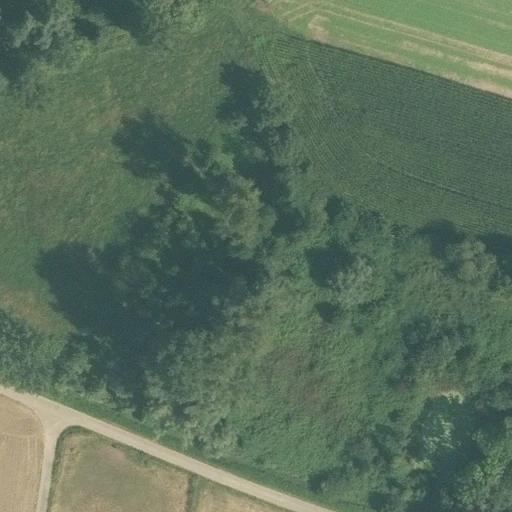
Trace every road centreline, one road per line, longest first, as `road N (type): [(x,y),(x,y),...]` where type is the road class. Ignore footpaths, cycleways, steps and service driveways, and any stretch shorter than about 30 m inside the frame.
road 1 (track): [(239,0),(222,7),(334,241),(367,285),(419,326),(511,372)]
road 2 (track): [(62,421),(293,511)]
